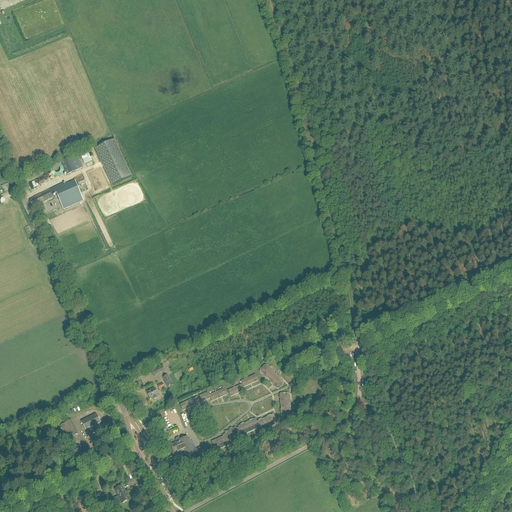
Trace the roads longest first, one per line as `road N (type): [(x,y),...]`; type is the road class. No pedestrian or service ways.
road 1 (track): [(266,0),(292,67),(353,327)]
road 2 (tertiary): [(125,413),(0,148)]
road 3 (unclassified): [(353,327),(359,393),(348,421),(185,511)]
road 4 (track): [(289,386),(313,363),(511,270)]
road 5 (residential): [(188,429),(182,415),(191,411),(244,401),(251,407),(196,444)]
road 6 (track): [(143,441),(30,499)]
